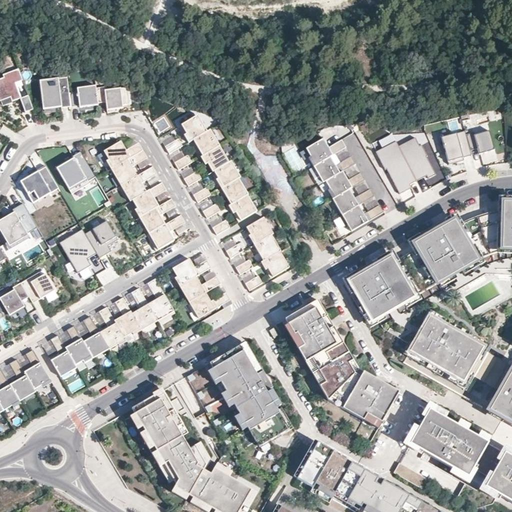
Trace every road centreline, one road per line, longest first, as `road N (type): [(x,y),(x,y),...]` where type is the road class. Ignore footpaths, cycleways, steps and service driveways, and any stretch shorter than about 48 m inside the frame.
road 1 (residential): [(424,390),(382,465),(318,430),(249,315)]
road 2 (residential): [(206,237),(138,129),(42,137),(20,151),(0,184)]
road 3 (residential): [(324,272),(464,193),(511,183)]
road 4 (residential): [(78,417),(249,315)]
road 5 (residential): [(324,272),(369,354),(424,390)]
road 6 (residential): [(101,299),(206,237)]
